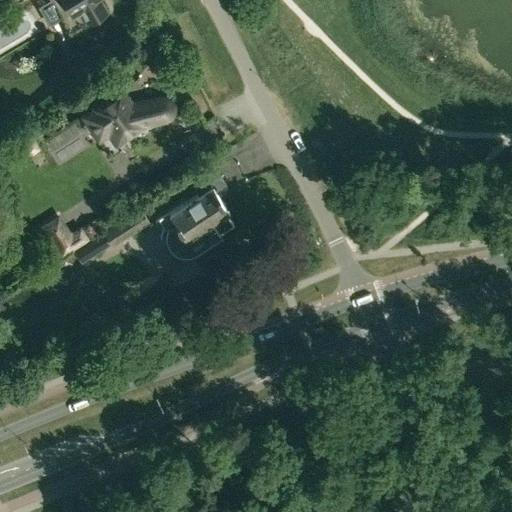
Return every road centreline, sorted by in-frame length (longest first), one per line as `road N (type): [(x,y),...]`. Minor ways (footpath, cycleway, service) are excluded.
road 1 (tertiary): [(0,483),(376,326)]
road 2 (tertiary): [(363,298),(0,436)]
road 3 (residential): [(363,298),(210,0)]
road 4 (residential): [(453,511),(376,326)]
road 5 (tertiary): [(511,258),(363,298)]
road 6 (tertiary): [(376,326),(511,282)]
